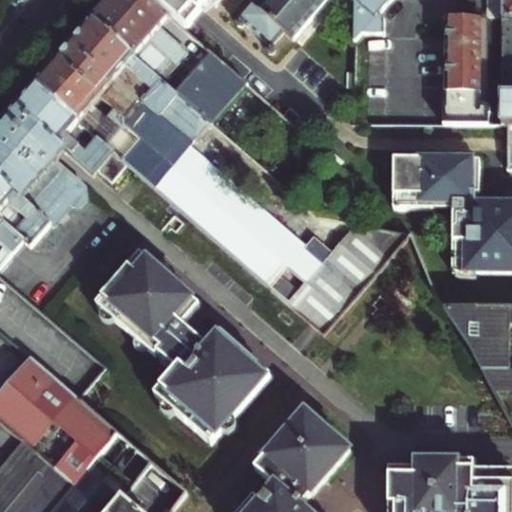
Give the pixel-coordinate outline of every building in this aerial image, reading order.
[(113,0),(107,7),(93,24),(158,80),(172,64),(177,69),(189,55),(162,30),(170,20),(146,0),(113,0)] [(146,0),(170,20),(185,33),(214,0),(146,0)] [(299,46),(337,0),(272,0),(262,13),(254,6),(238,24),(239,25),(238,27),(239,29),(240,30),(243,30),(245,30),(248,26),(271,46),(267,50),(267,53),(267,55),(269,56),(272,56),(273,55),(275,57),(291,39),(299,46)] [(354,0),(356,1),(355,44),(361,37),(381,38),(383,21),(379,17),(393,0),(354,0)] [(501,0),(491,0),(492,20),(503,20),(501,0)] [(438,126),(484,126),(485,107),(483,107),(484,24),(443,23),(441,107),(438,107),(438,126)] [(128,166),(290,307),(326,266),(192,148),(207,130),(213,135),(217,130),(213,127),(178,97),(158,80),(93,24),(79,39),(59,63),(125,119),(125,127),(107,148),(128,166)] [(178,97),(213,127),(248,87),(214,58),(178,97)] [(50,73),(37,87),(107,148),(125,127),(125,119),(59,63),(50,73)] [(107,148),(37,87),(28,99),(17,111),(67,154),(94,177),(99,171),(113,184),(128,166),(107,148)] [(67,154),(17,111),(12,117),(7,122),(57,165),(62,159),(67,154)] [(89,202),(86,189),(57,165),(7,122),(0,130),(0,181),(52,227),(57,231),(77,209),(82,210),(89,202)] [(456,210),(455,273),(464,273),(464,275),(511,275),(511,203),(475,203),(475,193),(481,193),(481,163),(475,163),(475,160),(416,160),(416,162),(396,162),(396,212),(436,213),(436,210),(456,210)] [(52,227),(0,181),(0,222),(24,243),(31,250),(52,227)] [(0,271),(24,243),(0,222),(0,271)] [(326,266),(290,307),(324,337),(325,338),(339,322),(381,273),(410,239),(359,228),(326,266)] [(200,308),(140,256),(97,306),(156,359),(158,356),(177,373),(155,397),(212,446),(271,379),(221,336),(208,350),(183,328),(200,308)] [(511,312),(451,312),(511,426),(511,312)] [(0,398),(0,425),(23,445),(74,490),(100,458),(118,437),(78,403),(31,362),(3,395),(0,398)] [(312,498),(351,454),(305,414),(255,471),(275,489),(260,505),(255,500),(244,511),(315,511),(314,499),(312,498)] [(55,511),(74,490),(23,445),(0,472),(0,511),(55,511)] [(114,511),(135,487),(100,458),(74,490),(55,511),(114,511)] [(114,511),(173,511),(187,496),(152,466),(135,487),(114,511)] [(387,474),(387,511),(511,511),(511,472),(473,472),(472,466),(429,466),(429,474),(414,474),(387,474)]
